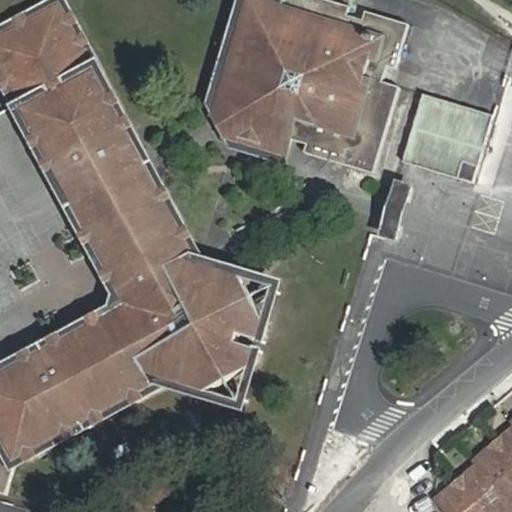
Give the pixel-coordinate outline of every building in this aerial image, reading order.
[(223,278),(250,288),(271,296),(262,320),(254,344),(252,351),(242,377),(235,399),(209,391),(178,381),(170,364),(157,369),(155,386),(14,456),(12,467),(172,386),(238,409),(279,292),(211,268),(71,0),(47,0),(0,24),(0,81),(112,304),(0,361),(0,371),(120,309),(127,302),(122,293),(0,51),(0,37),(66,5),(195,258),(187,274),(198,280),(202,271),(206,272),(220,279),(223,278)] [(237,0),(215,74),(196,133),(287,161),(295,142),(236,123),(224,100),(256,3),(282,12),(285,0),(237,0)] [(376,147),(396,87),(396,84),(383,79),(387,65),(398,67),(411,23),(370,10),(367,19),(348,13),(351,4),(338,0),(285,0),(282,12),(256,3),(224,100),(236,123),(295,142),(302,143),(300,150),(367,171),(376,147)] [(206,272),(202,271),(198,280),(187,274),(195,258),(66,5),(0,37),(0,51),(122,293),(136,294),(134,311),(120,309),(0,371),(0,484),(8,486),(12,467),(14,456),(155,386),(157,369),(170,364),(178,381),(209,391),(242,377),(252,351),(231,345),(233,337),(254,344),(262,320),(250,288),(223,278),(220,279),(206,272)] [(396,87),(376,147),(395,153),(403,156),(423,96),(396,87)] [(423,96),(403,156),(403,161),(456,178),(471,172),(490,113),(424,92),(423,96)] [(389,236),(399,203),(404,186),(385,180),(371,231),(389,236)] [(136,294),(122,293),(127,302),(120,309),(134,311),(136,294)] [(231,345),(252,351),(254,344),(233,337),(231,345)] [(500,511),(511,503),(511,415),(509,418),(511,425),(469,460),(473,466),(431,497),(442,511),(500,511)]
